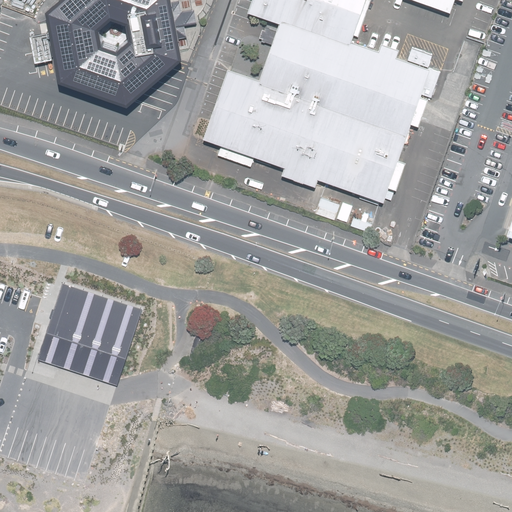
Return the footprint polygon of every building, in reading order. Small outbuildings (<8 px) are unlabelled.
[(173,0),(58,0),(48,9),(62,80),(130,104),(185,57),(173,0)] [(380,200),(384,201),(390,186),(397,189),(407,162),(400,159),(411,123),(420,126),(429,98),(422,96),(422,94),(431,97),(441,71),(439,71),(440,69),(433,67),(433,69),(428,67),(433,54),(412,47),(408,60),(397,56),(400,49),(382,42),(379,50),(352,40),(354,35),(359,36),(370,0),(417,0),(451,12),(454,0),(253,0),(249,11),(281,22),(261,79),(229,68),(205,138),(222,144),(219,154),(252,166),(255,155),(286,166),(283,174),(316,185),(319,177),(362,193),(360,198),(379,204),(380,200)] [(325,195),(318,215),(337,222),(344,202),(325,195)] [(345,203),(339,223),(350,226),(357,207),(345,203)] [(357,213),(352,227),(370,233),(375,218),(357,213)] [(142,305),(65,280),(38,360),(117,384),(142,305)] [(196,334),(195,336),(190,355),(190,359),(191,361),(195,361),(197,358),(202,338),(202,335),(200,333),(196,334)]
